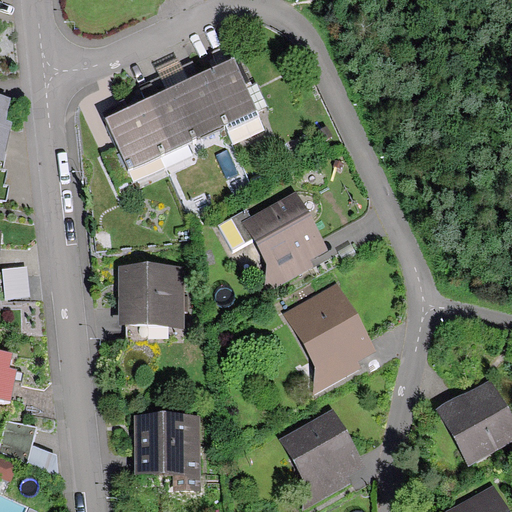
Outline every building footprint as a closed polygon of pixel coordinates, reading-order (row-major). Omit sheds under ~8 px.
[(231,71),(104,129),(129,182),(255,124),(231,71)] [(293,204),(246,229),(272,278),(319,253),(293,204)] [(226,228),(238,252),(250,246),(239,222),(226,228)] [(36,298),(31,270),(6,274),(11,302),(36,298)] [(178,278),(122,278),(122,326),(178,326),(178,278)] [(333,296),(288,320),(323,385),(368,362),(333,296)] [(11,358),(0,356),(0,410),(5,411),(11,358)] [(511,407),(503,387),(443,411),(466,467),(511,448),(511,407)] [(37,430),(7,421),(0,444),(0,452),(27,464),(37,430)] [(328,424),(285,448),(311,495),(355,471),(328,424)] [(193,426),(136,427),(137,476),(194,475),(193,426)] [(511,511),(511,508),(503,489),(450,511),(511,511)]
